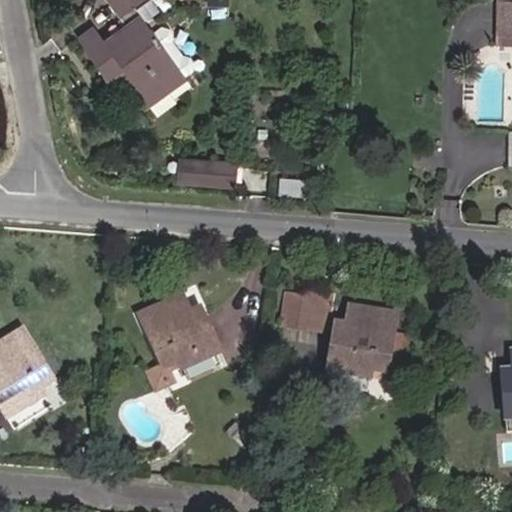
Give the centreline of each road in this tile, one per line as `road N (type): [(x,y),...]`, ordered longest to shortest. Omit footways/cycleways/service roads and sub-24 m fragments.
road 1 (residential): [(38,201),(511,244)]
road 2 (residential): [(0,473),(265,488)]
road 3 (residential): [(10,0),(34,124),(38,201)]
